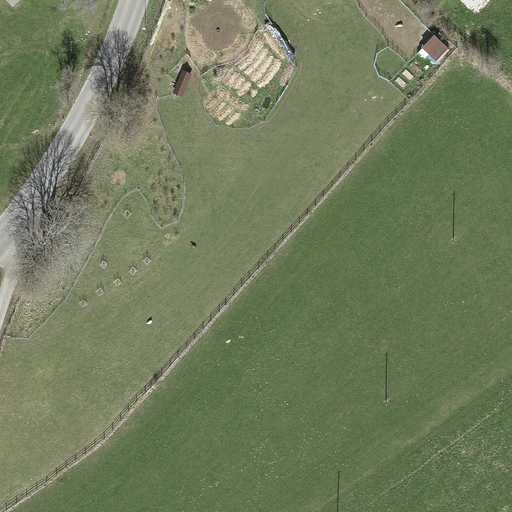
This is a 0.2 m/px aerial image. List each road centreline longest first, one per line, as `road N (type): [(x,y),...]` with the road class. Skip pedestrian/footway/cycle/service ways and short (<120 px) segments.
road 1 (tertiary): [(133,0),(85,112),(0,239)]
road 2 (track): [(32,200),(0,321)]
